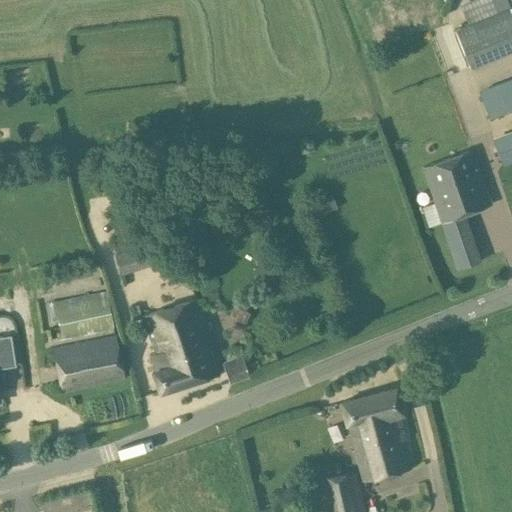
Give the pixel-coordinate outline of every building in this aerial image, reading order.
[(454,30),(469,69),(511,51),(511,12),(510,7),(454,30)] [(511,78),(478,91),(488,121),(511,111),(511,78)] [(511,131),(492,139),(502,166),(511,162),(511,131)] [(422,168),(441,223),(490,205),(471,150),(422,168)] [(155,234),(115,243),(122,272),(162,263),(155,234)] [(56,285),(25,290),(33,339),(64,334),(56,285)] [(152,372),(159,393),(217,374),(193,300),(142,317),(154,353),(149,355),(155,371),(152,372)] [(52,349),(62,394),(125,379),(115,335),(52,349)] [(0,368),(15,366),(10,336),(0,337),(0,368)] [(221,363),(229,385),(250,376),(241,356),(221,363)] [(347,425),(362,482),(410,469),(402,440),(405,440),(398,416),(402,414),(395,388),(340,403),(346,425),(347,425)] [(318,502),(320,511),(364,511),(355,470),(318,479),(318,482),(310,484),(313,498),(321,496),(322,501),(318,502)]
